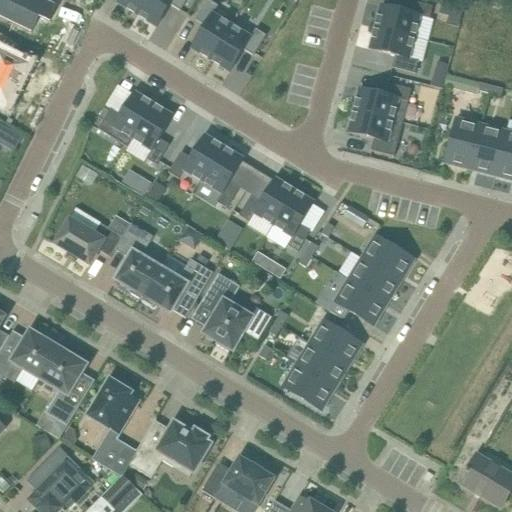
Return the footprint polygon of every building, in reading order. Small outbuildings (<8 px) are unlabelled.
[(0,0),(0,17),(32,33),(40,16),(50,22),(60,0),(0,0)] [(120,0),(118,3),(138,15),(146,0),(120,0)] [(146,0),(138,15),(157,27),(170,5),(181,11),(187,0),(146,0)] [(211,60),(232,26),(213,15),(218,6),(208,0),(207,0),(195,20),(205,26),(192,48),(211,60)] [(443,0),(440,13),(461,19),(465,2),(454,0),(443,0)] [(376,26),(376,28),(415,38),(428,41),(434,20),(430,19),(433,7),(410,1),(407,13),(381,6),(376,26)] [(251,38),(232,26),(211,60),(230,72),(244,50),(254,56),(267,36),(256,29),(251,38)] [(376,28),(370,50),(395,56),(392,68),(416,74),(419,62),(423,63),(428,41),(415,38),(376,28)] [(0,34),(0,102),(9,107),(18,88),(22,90),(28,77),(24,75),(28,66),(13,58),(20,45),(0,34)] [(445,81),(444,87),(477,95),(478,91),(480,83),(447,75),(445,81)] [(433,78),(431,86),(444,89),(444,87),(445,81),(433,78)] [(478,91),(490,94),(492,86),(480,83),(478,91)] [(355,109),(354,111),(403,123),(408,102),(412,90),(388,84),(385,96),(360,89),(355,109)] [(492,86),(490,94),(501,97),(503,89),(492,86)] [(128,148),(133,140),(133,139),(154,105),(135,93),(121,115),(111,109),(98,130),(128,148)] [(133,139),(133,140),(152,151),(146,159),(157,166),(170,145),(159,139),(173,117),(154,105),(133,139)] [(354,111),(349,133),(374,140),(371,151),(394,157),(403,123),(354,111)] [(471,170),(482,126),(456,119),(445,164),(471,170)] [(0,124),(0,142),(14,151),(22,138),(0,124)] [(502,148),(506,132),(482,126),(471,170),(495,176),(502,148)] [(511,133),(506,132),(502,148),(495,176),(511,180),(511,133)] [(184,171),(203,182),(224,148),(205,136),(191,159),(181,152),(169,173),(179,179),(184,171)] [(224,148),(203,182),(222,194),(217,203),(228,209),(240,189),(230,182),(244,160),(224,148)] [(106,165),(102,171),(112,177),(116,172),(106,165)] [(274,226),(294,191),(276,180),(262,202),(252,196),(239,216),(250,223),(255,214),(274,226)] [(155,185),(148,197),(158,202),(164,191),(155,185)] [(314,203),(294,191),(274,226),(293,237),(287,246),(298,252),(311,232),(300,226),(314,203)] [(77,210),(56,244),(90,265),(98,251),(111,258),(116,250),(123,237),(129,228),(119,222),(114,232),(77,210)] [(226,220),(215,241),(230,249),(242,228),(226,220)] [(328,223),(322,234),(329,238),(335,228),(328,223)] [(123,237),(116,250),(129,258),(116,280),(131,289),(129,293),(141,300),(161,268),(142,257),(154,237),(131,224),(129,228),(123,237)] [(376,236),(362,258),(401,282),(415,260),(376,236)] [(312,243),(305,253),(312,258),(319,247),(312,243)] [(258,253),(253,262),(262,268),(268,258),(258,253)] [(312,258),(305,253),(299,263),(306,268),(312,258)] [(200,255),(195,262),(205,268),(209,261),(200,255)] [(161,268),(141,300),(154,308),(156,304),(171,313),(172,311),(184,291),(198,299),(213,273),(205,268),(195,262),(191,260),(186,268),(168,256),(161,268)] [(401,282),(362,258),(349,280),(388,304),(401,282)] [(277,264),(272,274),(281,279),(286,270),(277,264)] [(252,317),(230,304),(240,287),(219,275),(199,307),(215,316),(204,334),(218,342),(216,345),(229,353),(231,350),(233,351),(244,332),(258,341),(270,320),(255,311),(252,317)] [(374,326),(388,304),(349,280),(335,303),(374,326)] [(282,312),(275,323),(282,327),(289,316),(282,312)] [(0,352),(1,350),(10,337),(9,336),(4,344),(0,341),(0,327),(6,317),(0,313),(0,352)] [(324,321),(310,344),(349,367),(363,345),(324,321)] [(282,327),(275,323),(269,333),(276,337),(282,327)] [(0,385),(5,377),(16,383),(24,370),(40,379),(60,346),(46,337),(45,340),(31,332),(14,358),(1,350),(0,352),(0,385)] [(310,344),(297,365),(336,389),(349,367),(310,344)] [(74,354),(60,346),(40,379),(60,391),(46,413),(68,426),(79,408),(66,400),(87,366),(73,357),(74,354)] [(272,350),(266,346),(259,356),(266,360),(272,350)] [(336,389),(297,365),(283,387),(322,411),(336,389)] [(128,400),(132,393),(110,379),(88,416),(110,430),(92,460),(121,477),(137,452),(116,439),(137,405),(128,400)] [(45,413),(37,426),(60,440),(68,426),(46,413),(45,413)] [(155,421),(137,452),(129,465),(151,479),(162,461),(175,468),(178,463),(194,473),(210,445),(205,442),(208,438),(195,431),(193,435),(175,424),(170,430),(155,421)] [(37,491),(33,496),(28,501),(39,511),(60,511),(62,510),(64,511),(67,511),(91,488),(67,464),(71,459),(60,448),(27,481),(37,491)] [(511,474),(478,454),(470,467),(460,484),(501,509),(511,490),(511,474)] [(231,471),(219,464),(202,491),(216,500),(224,486),(258,506),(275,479),(263,471),(263,470),(253,464),(252,465),(240,458),(231,471)] [(116,511),(137,490),(123,476),(121,477),(102,497),(116,511)] [(329,511),(319,506),(318,507),(313,504),(314,502),(311,501),(310,502),(300,497),(292,511),(275,501),(268,511),(329,511)]
